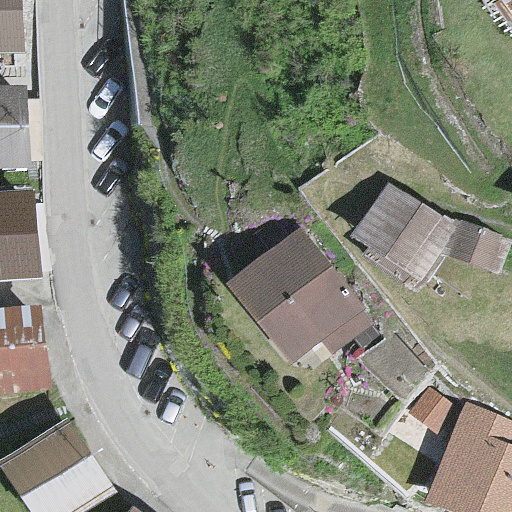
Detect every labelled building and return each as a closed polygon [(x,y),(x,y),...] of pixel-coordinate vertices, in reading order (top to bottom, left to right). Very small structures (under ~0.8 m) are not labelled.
[(16,0),(0,0),(0,44),(18,44),(16,0)] [(22,90),(0,90),(0,160),(24,160),(22,90)] [(30,195),(0,197),(0,272),(35,270),(30,195)] [(454,238),(385,197),(354,251),(422,289),(454,238)] [(506,252),(454,238),(445,272),(497,285),(506,252)] [(298,247),(227,305),(292,385),(364,327),(298,247)] [(38,310),(0,313),(0,387),(45,383),(38,310)] [(472,411),(438,493),(485,511),(511,511),(511,449),(502,446),(510,427),(472,411)] [(69,428),(9,466),(38,511),(75,511),(108,491),(69,428)]
